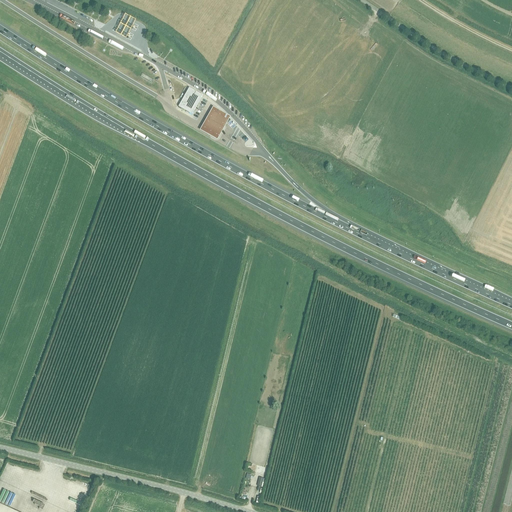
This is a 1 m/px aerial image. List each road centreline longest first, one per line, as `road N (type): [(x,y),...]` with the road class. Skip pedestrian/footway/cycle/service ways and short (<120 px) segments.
road 1 (motorway): [(0,51),(189,166),(511,324)]
road 2 (motorway): [(351,230),(0,29)]
road 3 (tertiary): [(245,511),(0,449)]
road 4 (motorway): [(511,304),(351,230)]
road 5 (unclassified): [(511,89),(359,0)]
